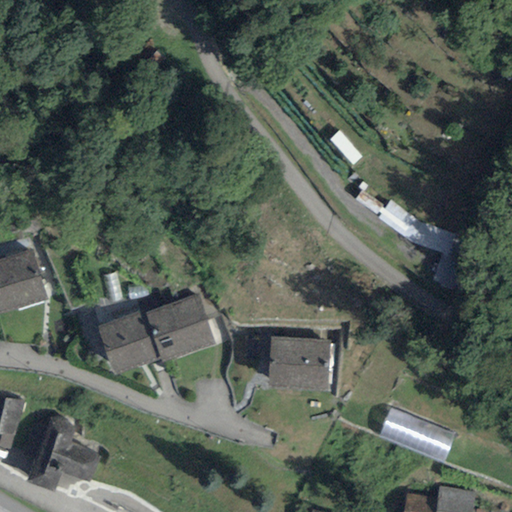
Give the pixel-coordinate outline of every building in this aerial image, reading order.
[(419,220),(391,201),(378,213),(407,237),(443,250),(434,276),(465,285),(474,257),(455,253),(457,235),(419,220)] [(32,250),(0,260),(0,315),(48,301),(32,250)] [(200,293),(145,313),(161,359),(163,364),(218,344),(200,293)] [(97,325),(115,375),(161,359),(145,313),(144,308),(97,325)] [(330,340),(270,337),(268,388),(328,391),(330,340)] [(24,404),(0,396),(0,447),(8,450),(24,404)] [(75,427),(52,417),(26,481),(54,492),(63,471),(91,482),(102,455),(69,442),(75,427)] [(472,511),(475,492),(440,487),(438,498),(406,493),(403,511),(472,511)]
